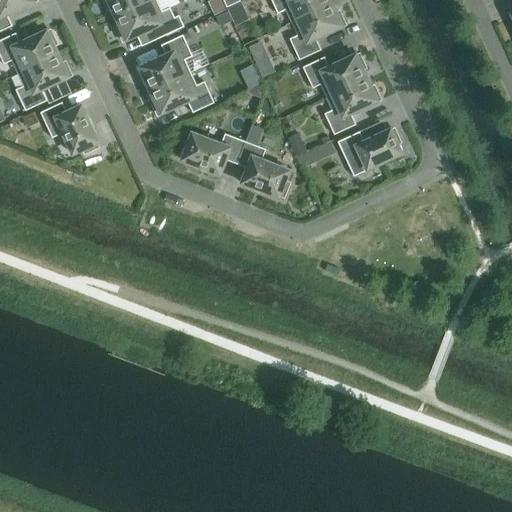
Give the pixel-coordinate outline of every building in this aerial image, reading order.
[(0,0),(0,33),(13,27),(8,16),(38,2),(36,0),(0,0)] [(113,10),(117,18),(155,0),(103,0),(109,11),(113,10)] [(157,0),(155,0),(117,18),(121,27),(117,29),(124,43),(154,29),(159,40),(185,28),(179,16),(175,19),(170,9),(163,12),(157,0)] [(286,11),(292,24),(332,5),(329,0),(271,0),(278,15),(286,11)] [(215,22),(230,14),(224,1),(208,9),(215,22)] [(332,5),(292,24),(298,36),(290,40),(300,61),(322,51),(317,40),(347,26),(340,12),(336,14),(332,5)] [(12,62),(18,74),(58,56),(54,47),(58,45),(51,31),(21,45),(16,34),(0,41),(0,55),(4,65),(12,62)] [(147,83),(151,92),(191,73),(185,61),(193,57),(183,36),(162,46),(167,57),(137,71),(143,85),(147,83)] [(321,86),(327,98),(367,80),(363,71),(367,69),(360,55),(330,69),(325,58),(303,68),(313,89),(321,86)] [(58,56),(18,74),(24,87),(16,91),(26,112),(48,102),(43,91),(73,77),(66,63),(62,64),(58,56)] [(239,77),(248,96),(262,90),(254,70),(239,77)] [(191,73),(151,92),(155,101),(152,103),(158,117),(188,103),(193,114),(215,104),(205,83),(197,86),(191,73)] [(367,80),(327,98),(333,111),(325,115),(335,136),(357,126),(351,115),(381,101),(375,87),(371,89),(367,80)] [(98,145),(99,144),(82,107),(68,114),(63,103),(41,113),(53,139),(64,134),(74,156),(83,151),(85,155),(99,148),(98,145)] [(338,143),(348,164),(356,160),(362,174),(402,155),(398,146),(401,144),(395,130),(365,144),(360,133),(338,143)] [(226,161),(237,165),(246,143),(225,135),(221,146),(193,135),(189,145),(186,143),(180,158),(184,159),(183,161),(220,176),(226,161)] [(246,143),(237,165),(248,169),(243,184),(280,199),(281,197),(285,199),(290,184),(286,182),(290,173),(262,162),(266,151),(246,143)] [(302,172),(336,161),(332,147),(298,158),(302,172)]
